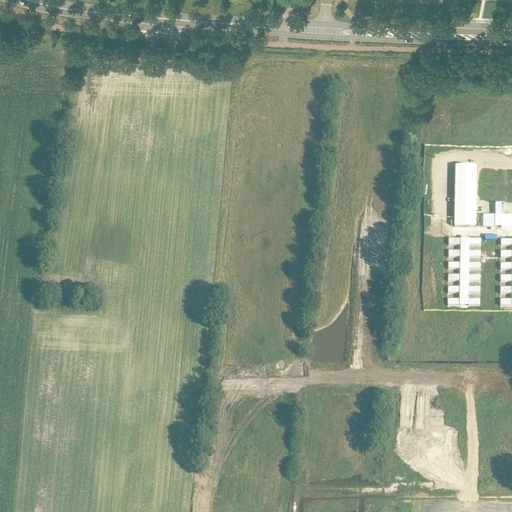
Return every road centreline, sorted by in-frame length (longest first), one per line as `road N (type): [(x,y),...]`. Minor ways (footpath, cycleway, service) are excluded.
road 1 (secondary): [(244,25),(27,0)]
road 2 (secondary): [(390,34),(511,38)]
